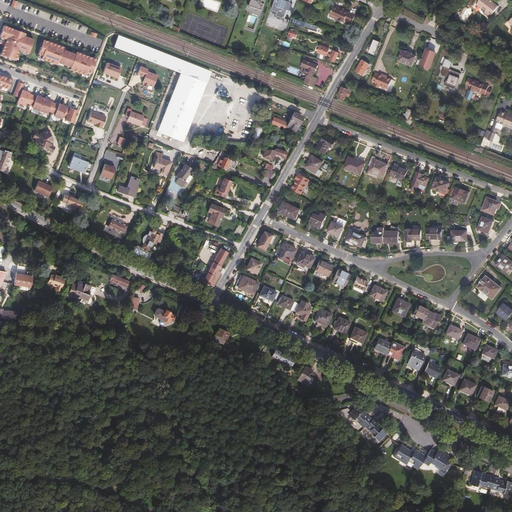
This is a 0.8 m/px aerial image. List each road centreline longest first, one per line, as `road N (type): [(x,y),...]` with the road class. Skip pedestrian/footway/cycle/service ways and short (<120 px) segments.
road 1 (secondary): [(210,303),(511,443)]
road 2 (residential): [(242,248),(55,175),(16,154),(0,133)]
road 3 (secondary): [(0,197),(210,303)]
road 4 (residential): [(511,195),(317,117)]
road 5 (unclassified): [(317,117),(380,8)]
road 6 (residential): [(372,269),(259,217)]
